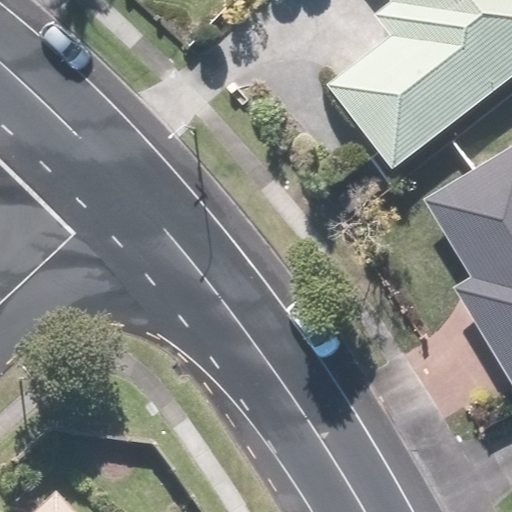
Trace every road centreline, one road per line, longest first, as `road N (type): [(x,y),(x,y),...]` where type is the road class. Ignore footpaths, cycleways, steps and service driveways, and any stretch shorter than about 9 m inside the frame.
road 1 (tertiary): [(132,204),(288,386),(358,511)]
road 2 (tertiary): [(0,72),(132,204)]
road 3 (residential): [(132,204),(0,320)]
